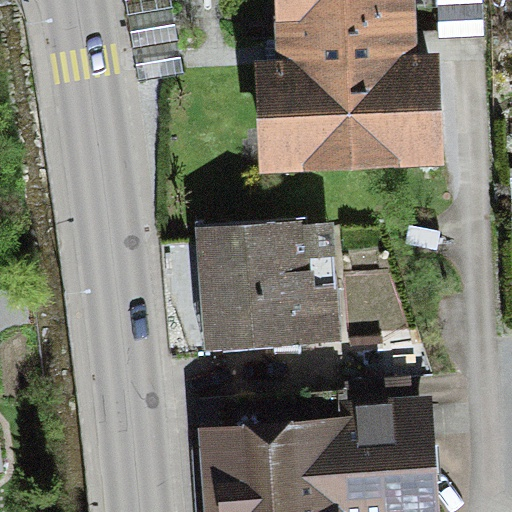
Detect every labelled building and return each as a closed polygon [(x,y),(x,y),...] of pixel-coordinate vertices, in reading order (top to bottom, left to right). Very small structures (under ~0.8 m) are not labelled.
[(263,68),(267,148),(307,146),(308,158),(394,154),(393,142),(433,141),(430,61),(407,62),(404,0),(283,0),(284,13),(301,12),(302,34),(285,35),(287,67),(263,68)] [(484,36),(482,0),(436,0),(438,38),(484,36)] [(347,224),(347,239),(369,238),(369,223),(347,224)] [(206,233),(213,337),(331,330),(323,225),(206,233)] [(219,396),(226,511),(428,511),(421,405),(345,410),(344,388),(219,396)]
